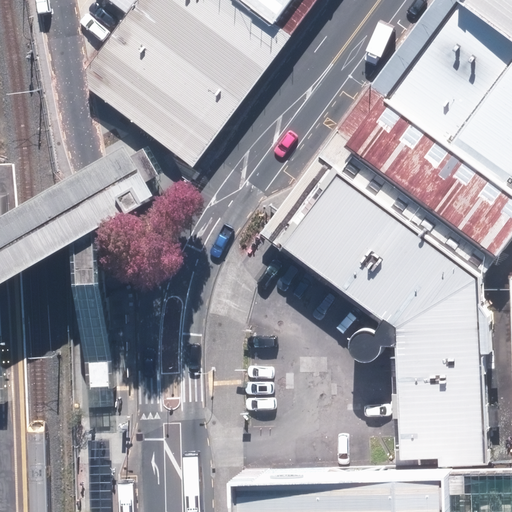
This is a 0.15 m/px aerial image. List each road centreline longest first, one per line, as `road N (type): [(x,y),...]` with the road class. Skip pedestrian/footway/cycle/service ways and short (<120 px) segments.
road 1 (residential): [(183,265),(138,231),(89,164),(57,0)]
road 2 (secondary): [(329,54),(183,265)]
road 3 (secondary): [(173,439),(150,410),(147,332),(152,295),(183,265)]
road 4 (secondary): [(183,265),(197,301),(193,410),(173,439)]
